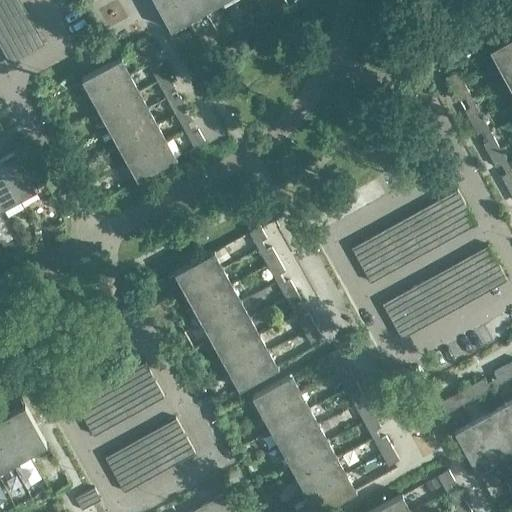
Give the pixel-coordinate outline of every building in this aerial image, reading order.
[(21,0),(0,0),(0,43),(10,62),(45,43),(21,0)] [(187,18),(177,0),(154,0),(171,29),(172,28),(171,27),(187,18)] [(204,9),(198,0),(177,0),(187,18),(204,9)] [(218,0),(198,0),(204,9),(218,0)] [(500,62),(511,55),(511,32),(489,46),(490,47),(491,46),(500,62)] [(157,53),(150,41),(140,47),(146,59),(157,53)] [(509,78),(511,76),(511,55),(500,62),(509,78)] [(93,94),(129,74),(121,58),(122,57),(122,56),(82,78),(82,79),(84,78),(93,94)] [(168,74),(162,63),(151,68),(158,80),(168,74)] [(464,82),(457,71),(447,76),(453,88),(464,82)] [(102,111),(139,91),(129,74),(93,94),(102,111)] [(175,86),(168,74),(158,80),(164,92),(175,86)] [(470,94),(464,82),(453,88),(460,99),(470,94)] [(111,127),(148,107),(139,91),(102,111),(111,127)] [(187,107),(180,96),(170,101),(176,113),(187,107)] [(482,115),(476,104),(465,109),(471,121),(482,115)] [(121,144),(157,124),(148,107),(111,127),(121,144)] [(193,119),(187,107),(176,113),(182,125),(193,119)] [(488,127),(482,115),(471,121),(478,132),(488,127)] [(0,142),(8,138),(0,123),(0,142)] [(130,160),(166,140),(157,124),(121,144),(130,160)] [(205,140),(198,129),(188,134),(194,146),(205,140)] [(507,144),(501,132),(494,136),(500,148),(507,144)] [(500,148),(494,136),(483,142),(490,154),(500,148)] [(138,179),(177,157),(177,156),(175,157),(166,140),(130,160),(139,176),(137,177),(138,179)] [(37,188),(15,148),(14,149),(15,151),(0,158),(0,162),(19,196),(35,187),(36,189),(37,188)] [(506,160),(500,148),(490,154),(496,165),(506,160)] [(19,196),(0,162),(0,201),(2,205),(19,196)] [(511,184),(511,169),(501,175),(508,187),(511,184)] [(477,222),(457,188),(351,247),(370,281),(477,222)] [(267,237),(260,225),(250,231),(256,242),(267,237)] [(508,279),(489,244),(383,302),(402,337),(508,279)] [(279,258),(272,246),(262,252),(268,264),(279,258)] [(186,288),(222,268),(213,252),(215,251),(214,249),(174,271),(175,273),(177,272),(186,288)] [(285,270),(279,258),(268,264),(274,275),(275,275),(285,270)] [(274,275),(268,264),(258,269),(264,280),(274,275)] [(195,304),(231,284),(222,268),(186,288),(195,304)] [(297,291),(291,280),(280,285),(286,297),(297,291)] [(204,321),(240,301),(231,284),(195,304),(204,321)] [(303,303),(297,291),(286,297),(293,308),(303,303)] [(213,337),(249,317),(240,301),(204,321),(213,337)] [(315,324),(309,312),(298,318),(305,330),(315,324)] [(120,336),(116,329),(110,317),(98,324),(108,342),(120,336)] [(222,354),(259,333),(249,317),(213,337),(222,354)] [(321,335),(315,324),(305,330),(311,341),(321,335)] [(231,370),(268,350),(259,333),(222,354),(231,370)] [(345,360),(338,348),(327,354),(334,366),(345,360)] [(239,388),(279,366),(278,365),(277,366),(268,350),(231,370),(240,386),(239,387),(239,388)] [(73,400),(93,435),(164,396),(145,360),(73,400)] [(511,376),(505,365),(494,372),(500,382),(511,376)] [(356,381),(350,370),(339,376),(346,387),(356,381)] [(263,411),(300,391),(291,375),(293,374),(292,373),(252,395),(253,396),(255,395),(263,411)] [(15,387),(9,377),(0,381),(0,388),(3,393),(15,387)] [(490,387),(487,382),(484,377),(473,383),(478,394),(490,387)] [(363,393),(356,381),(346,387),(352,399),(363,393)] [(478,394),(473,383),(461,390),(467,400),(478,394)] [(273,428),(309,407),(300,391),(263,411),(273,428)] [(457,406),(454,400),(451,395),(440,402),(445,412),(457,406)] [(375,414),(368,403),(358,409),(364,420),(375,414)] [(47,444),(37,427),(25,404),(24,405),(25,407),(9,416),(29,452),(45,443),(46,445),(47,444)] [(511,447),(511,415),(506,404),(489,413),(509,449),(511,447)] [(282,444),(318,424),(309,407),(273,428),(282,444)] [(509,449),(489,413),(473,422),(493,458),(509,449)] [(381,426),(375,414),(364,420),(370,432),(381,426)] [(29,452),(9,416),(0,420),(0,439),(12,461),(29,452)] [(105,455),(124,490),(195,451),(176,416),(105,455)] [(493,458),(473,422),(456,431),(455,429),(454,430),(476,470),(478,469),(477,467),(493,458)] [(291,460),(327,440),(318,424),(282,444),(291,460)] [(393,447),(386,436),(376,441),(382,453),(393,447)] [(0,467),(12,461),(0,439),(0,467)] [(300,477),(336,457),(327,440),(291,460),(300,477)] [(399,459),(393,447),(382,453),(389,464),(399,459)] [(309,493),(345,473),(336,457),(300,477),(309,493)] [(455,480),(448,469),(438,474),(444,486),(455,480)] [(317,511),(357,490),(356,488),(354,489),(345,473),(309,493),(318,509),(316,510),(317,511)] [(106,511),(108,511),(94,486),(92,488),(75,497),(83,511),(106,511)] [(467,502),(460,490),(450,496),(456,507),(467,502)] [(237,511),(226,491),(224,491),(225,493),(209,502),(214,511),(237,511)] [(408,511),(410,511),(401,495),(403,494),(402,493),(368,511),(408,511)] [(214,511),(209,502),(193,511),(192,511),(214,511)] [(472,511),(467,502),(456,507),(458,511),(472,511)]
